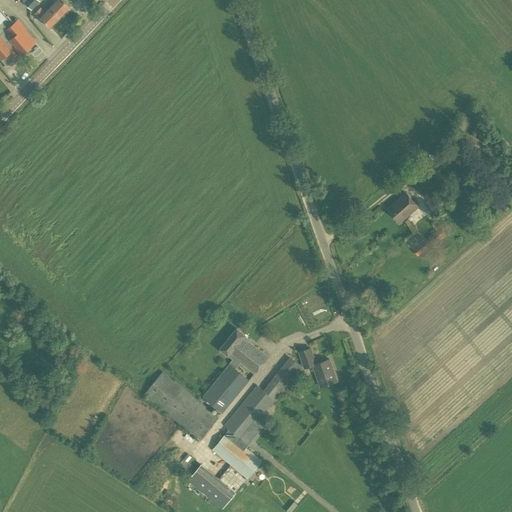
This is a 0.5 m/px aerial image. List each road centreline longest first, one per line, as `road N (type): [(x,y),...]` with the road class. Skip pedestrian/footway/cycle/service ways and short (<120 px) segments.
road 1 (unclassified): [(413,511),(238,0)]
road 2 (tertiary): [(113,0),(0,119)]
